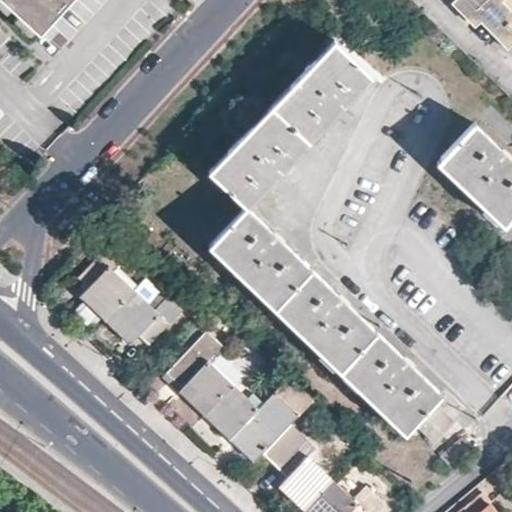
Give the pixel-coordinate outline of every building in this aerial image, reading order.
[(73,0),(11,0),(45,30),(57,18),(73,0)] [(458,0),(453,5),(474,29),(481,22),(508,52),(511,47),(511,13),(503,5),(507,0),(458,0)] [(211,170),(248,207),(279,175),(342,109),(374,75),(336,39),(211,170)] [(511,214),(511,155),(476,122),(440,159),(474,192),(505,222),(511,214)] [(284,242),(248,207),(212,246),(405,434),(416,422),(434,439),(454,420),(436,402),(443,394),(415,366),(348,303),(284,242)] [(106,313),(109,316),(135,290),(113,269),(128,253),(113,238),(105,247),(106,249),(78,278),(88,288),(84,293),(88,296),(106,313)] [(135,290),(109,316),(134,339),(138,336),(149,346),(177,317),(179,318),(187,308),(171,293),(155,309),(135,290)] [(106,313),(88,296),(78,307),(78,312),(87,321),(90,324),(95,324),(106,313)] [(183,387),(208,411),(233,384),(214,365),(229,348),(213,334),(177,372),(188,383),(183,387)] [(257,457),(262,453),(290,424),(313,401),(288,377),(266,400),(261,396),(254,403),(233,384),(208,411),(257,457)] [(283,482),(309,506),(334,479),(311,458),(318,451),(290,424),(262,453),(288,477),(283,482)] [(334,479),(309,506),(314,511),(369,511),(376,505),(362,492),(355,499),(334,479)] [(385,494),(372,482),(362,492),(376,505),(385,494)] [(498,511),(494,507),(492,504),(488,506),(479,494),(456,511),(498,511)]
